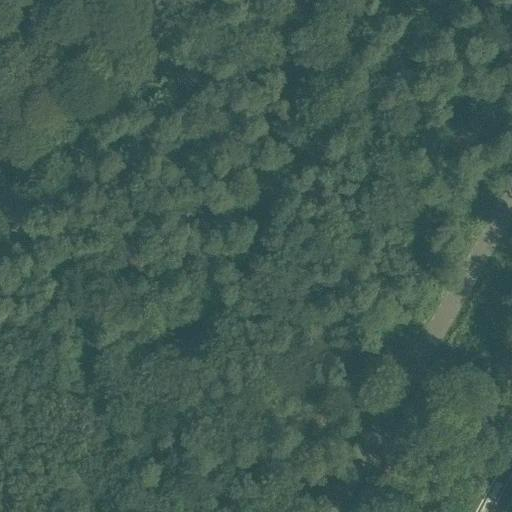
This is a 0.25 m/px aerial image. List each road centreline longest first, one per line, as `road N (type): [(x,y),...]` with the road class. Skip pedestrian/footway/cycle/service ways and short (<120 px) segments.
road 1 (unclassified): [(330,511),(511,205)]
road 2 (track): [(0,57),(128,41),(168,27),(197,0)]
